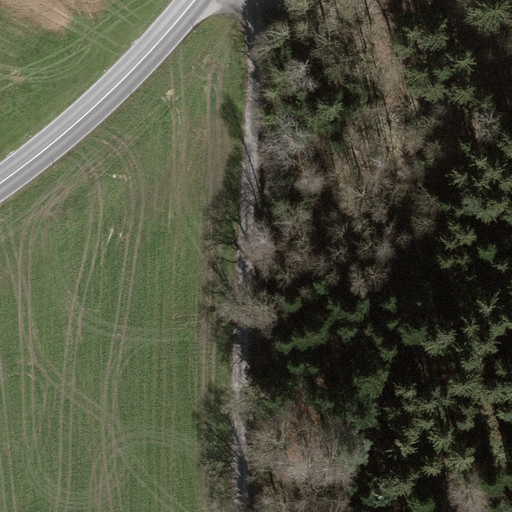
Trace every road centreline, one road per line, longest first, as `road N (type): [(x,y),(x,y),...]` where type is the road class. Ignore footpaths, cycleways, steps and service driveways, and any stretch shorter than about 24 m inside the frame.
road 1 (track): [(258,0),(240,511)]
road 2 (tertiary): [(194,0),(119,84),(0,183)]
